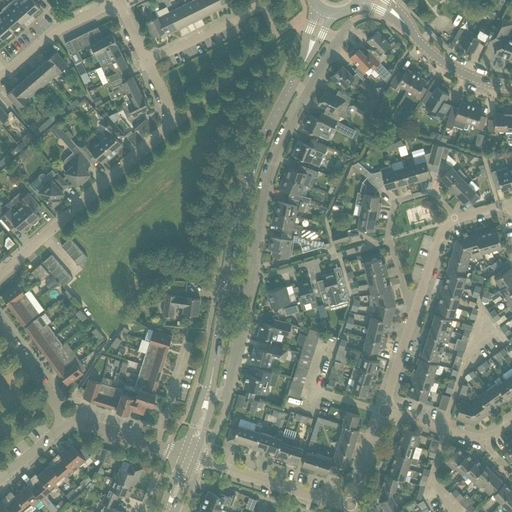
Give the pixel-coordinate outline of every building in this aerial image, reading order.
[(17,0),(12,0),(6,5),(22,23),(31,15),(20,2),(19,2),(17,0)] [(21,0),(20,2),(31,15),(40,7),(33,0),(21,0)] [(206,0),(193,0),(192,1),(201,18),(212,12),(206,0)] [(220,0),(206,0),(212,12),(224,7),(223,3),(222,3),(220,0)] [(192,1),(181,6),(189,24),(201,18),(192,1)] [(1,11),(0,12),(0,16),(13,31),(22,23),(6,5),(2,9),(1,11)] [(181,6),(169,12),(178,29),(189,24),(181,6)] [(473,9),(468,13),(472,19),(477,15),(473,9)] [(169,12),(158,18),(165,32),(164,32),(166,35),(178,29),(169,12)] [(0,35),(3,39),(13,31),(0,16),(0,35)] [(165,32),(158,18),(158,17),(146,23),(145,23),(146,25),(152,36),(153,38),(153,37),(160,34),(162,37),(166,35),(164,32),(165,32)] [(504,57),(508,59),(511,48),(511,41),(509,40),(510,36),(507,35),(511,25),(511,23),(502,18),(494,32),(490,41),(499,44),(495,54),(504,57)] [(461,44),(460,45),(473,52),(479,42),(487,46),(490,41),(494,32),(481,25),(476,35),(468,30),(465,37),(463,36),(459,43),(461,44)] [(92,30),(97,40),(103,38),(98,27),(92,30)] [(459,28),(454,38),(457,40),(463,30),(459,28)] [(92,43),(97,40),(92,30),(87,32),(92,43)] [(367,49),(369,52),(370,51),(380,62),(387,55),(383,51),(390,44),(377,31),(367,40),(371,45),(367,49)] [(91,44),(92,43),(87,32),(81,35),(87,46),(91,44)] [(95,54),(97,53),(101,51),(117,43),(117,44),(112,33),(103,38),(97,40),(92,43),(91,44),(95,54)] [(81,48),(87,46),(81,35),(76,38),(81,48)] [(76,51),(81,48),(76,38),(70,40),(76,51)] [(70,54),(76,51),(70,40),(65,43),(70,54)] [(104,57),(107,63),(123,56),(117,43),(101,51),(97,53),(100,59),(104,57)] [(370,51),(369,52),(365,56),(358,49),(355,52),(354,50),(352,51),(351,53),(349,55),(351,56),(350,57),(364,72),(372,64),(375,67),(376,66),(386,77),(390,73),(380,62),(370,51)] [(56,51),(48,59),(60,72),(68,65),(56,51)] [(125,74),(122,68),(127,66),(123,56),(107,63),(96,69),(103,84),(108,82),(115,79),(125,74)] [(47,59),(40,66),(51,79),(59,72),(60,72),(48,59),(47,59)] [(363,80),(357,73),(353,77),(342,66),(341,65),(339,67),(340,67),(330,77),(337,83),(338,82),(345,88),(350,83),(354,87),(356,87),(358,85),(363,80)] [(40,66),(32,73),(43,86),(51,79),(40,66)] [(399,83),(407,89),(408,89),(418,73),(414,70),(412,72),(407,69),(403,75),(398,71),(390,85),(395,88),(399,83)] [(32,73),(23,80),(35,93),(43,86),(32,73)] [(408,89),(407,89),(404,94),(416,102),(418,99),(421,101),(422,98),(428,89),(422,86),(426,81),(420,77),(422,75),(418,73),(408,89)] [(119,88),(122,94),(138,87),(133,76),(127,79),(125,74),(115,79),(108,82),(111,87),(113,91),(119,88)] [(15,87),(27,101),(27,100),(35,93),(23,80),(16,87),(15,87)] [(358,85),(370,98),(376,93),(363,80),(358,85)] [(27,101),(15,87),(7,94),(18,108),(27,101)] [(129,98),(132,104),(144,99),(144,98),(143,98),(138,87),(122,94),(125,101),(129,98)] [(425,105),(431,108),(427,114),(440,122),(450,105),(445,101),(449,95),(436,87),(425,105)] [(325,91),(318,105),(327,109),(338,115),(345,101),(336,96),(334,95),(325,91)] [(99,98),(93,101),(96,107),(102,104),(99,98)] [(132,104),(128,106),(131,113),(126,118),(130,122),(137,130),(147,121),(144,118),(145,116),(143,112),(149,109),(144,99),(132,104)] [(348,106),(364,115),(368,108),(353,99),(348,106)] [(453,125),(463,129),(472,103),(467,101),(467,104),(460,101),(458,108),(452,106),(445,127),(452,129),(453,125)] [(472,103),(463,129),(466,130),(468,129),(470,122),(477,125),(476,127),(482,129),(483,127),(486,117),(481,115),(483,109),(476,107),(477,104),(472,103)] [(0,106),(0,123),(1,124),(9,116),(0,106)] [(495,130),(505,130),(506,130),(506,111),(501,110),(501,113),(495,113),(495,120),(489,119),(488,129),(488,132),(495,133),(495,130)] [(304,128),(313,132),(319,135),(322,128),(331,133),(337,121),(332,118),(323,114),(321,113),(318,118),(310,115),(304,128)] [(106,136),(101,140),(114,155),(119,151),(117,150),(123,145),(119,140),(125,135),(119,129),(112,121),(108,116),(100,123),(106,131),(104,133),(106,136)] [(48,125),(45,122),(34,132),(36,135),(43,129),(48,125)] [(50,128),(58,138),(65,132),(57,122),(50,128)] [(342,124),(339,130),(349,135),(352,129),(342,124)] [(370,124),(365,133),(370,135),(375,127),(370,124)] [(85,156),(88,159),(93,153),(102,163),(107,158),(109,160),(114,155),(101,140),(96,145),(93,142),(91,145),(84,137),(76,144),(85,156)] [(85,156),(76,144),(71,138),(66,143),(73,152),(66,158),(64,160),(64,161),(63,162),(63,163),(63,166),(63,168),(64,170),(64,171),(65,172),(77,185),(80,182),(81,184),(88,178),(86,177),(89,174),(85,169),(92,164),(88,159),(85,156)] [(299,141),(293,155),(302,158),(314,163),(317,156),(322,159),(327,146),(311,139),(308,145),(299,141)] [(437,172),(441,155),(443,146),(438,145),(435,144),(434,150),(430,152),(424,154),(425,156),(413,159),(415,164),(420,182),(426,180),(425,177),(430,176),(429,171),(431,170),(437,172)] [(452,167),(445,162),(447,157),(449,148),(443,146),(441,155),(437,172),(442,173),(444,175),(440,178),(444,182),(442,184),(446,188),(463,173),(459,169),(456,172),(452,167)] [(331,149),(329,155),(338,158),(340,153),(331,149)] [(414,183),(420,182),(415,164),(413,159),(412,155),(406,157),(409,165),(404,167),(408,182),(413,181),(414,183)] [(467,158),(472,163),(478,158),(470,155),(467,158)] [(398,188),(393,170),(391,165),(380,169),(381,171),(377,172),(379,178),(382,177),(383,179),(386,189),(392,187),(392,190),(398,188)] [(288,166),(284,177),(303,184),(306,178),(314,180),(317,171),(312,169),(310,174),(298,170),(288,166)] [(403,184),(408,182),(404,167),(393,170),(398,188),(404,186),(403,184)] [(511,190),(511,181),(509,171),(507,167),(490,172),(493,180),(495,190),(501,188),(502,191),(509,189),(510,191),(511,190)] [(362,173),(366,177),(370,181),(374,177),(366,169),(362,173)] [(39,181),(36,184),(36,187),(40,191),(52,206),(60,199),(58,197),(63,193),(61,190),(62,189),(63,189),(68,184),(58,173),(56,174),(52,170),(46,175),(45,174),(43,173),(40,173),(39,175),(38,177),(38,180),(39,181)] [(452,191),(456,195),(467,184),(463,179),(466,176),(463,173),(446,188),(450,193),(452,191)] [(289,197),(306,202),(314,205),(315,201),(310,200),(311,198),(302,195),(302,196),(299,195),(303,184),(284,177),(280,188),(290,192),(289,197)] [(364,193),(362,205),(380,208),(381,202),(378,202),(379,196),(374,195),(375,193),(379,189),(370,181),(366,177),(362,182),(366,185),(365,193),(364,193)] [(467,184),(456,195),(460,199),(458,200),(462,205),(467,200),(471,205),(480,196),(475,191),(479,188),(472,180),(468,184),(467,184)] [(15,197),(10,201),(31,224),(33,223),(34,224),(36,223),(37,222),(38,220),(37,219),(40,217),(34,209),(39,204),(28,192),(18,201),(15,197)] [(277,201),(275,212),(295,216),(296,210),(304,212),(306,202),(289,197),(287,203),(277,201)] [(31,224),(10,201),(2,208),(6,212),(0,217),(10,229),(16,225),(22,232),(25,230),(26,231),(28,230),(29,229),(31,227),(30,226),(31,224)] [(362,205),(359,216),(375,219),(376,214),(379,214),(380,208),(362,205)] [(298,228),(297,235),(316,239),(318,232),(302,228),(303,226),(293,224),(295,216),(275,212),(272,224),(292,228),(292,227),(298,228)] [(375,219),(359,216),(357,227),(375,231),(377,225),(374,224),(375,219)] [(491,232),(486,233),(491,251),(502,247),(496,228),(490,230),(491,232)] [(332,236),(334,244),(349,239),(347,231),(332,236)] [(481,232),(475,234),(480,251),(480,254),(491,251),(486,233),(482,235),(481,232)] [(297,235),(293,234),(292,240),(298,242),(300,242),(303,252),(320,247),(326,248),(324,244),(323,241),(316,239),(297,235)] [(465,236),(456,239),(470,254),(480,251),(475,234),(465,237),(465,236)] [(7,237),(1,244),(7,249),(13,241),(7,237)] [(274,250),(273,256),(288,258),(289,248),(290,240),(280,238),(270,237),(269,249),(274,250)] [(61,246),(66,251),(75,243),(70,238),(61,246)] [(454,248),(451,257),(467,263),(470,254),(456,239),(454,248)] [(66,251),(70,255),(79,247),(75,243),(66,251)] [(70,255),(74,260),(83,252),(79,247),(70,255)] [(83,252),(74,260),(78,265),(87,257),(83,252)] [(42,262),(47,267),(56,259),(51,254),(42,262)] [(449,264),(447,270),(463,275),(467,263),(451,257),(450,257),(448,264),(449,264)] [(47,267),(51,272),(60,264),(56,259),(47,267)] [(364,263),(366,273),(386,269),(385,263),(382,264),(381,259),(364,263)] [(41,264),(36,268),(44,278),(49,274),(47,271),(41,264)] [(51,272),(55,277),(64,269),(60,264),(51,272)] [(44,278),(36,268),(31,272),(39,282),(44,278)] [(495,279),(501,287),(511,279),(511,268),(503,273),(495,279)] [(55,277),(59,281),(68,273),(64,269),(55,277)] [(366,273),(369,284),(385,280),(384,276),(388,275),(386,269),(366,273)] [(447,278),(446,282),(462,287),(465,277),(463,276),(463,275),(447,270),(445,277),(447,278)] [(349,297),(343,278),(337,279),(335,272),(322,276),(326,289),(320,291),(323,302),(329,300),(330,303),(343,299),(342,299),(349,297)] [(68,273),(59,281),(64,286),(73,278),(68,273)] [(156,287),(170,289),(171,280),(157,279),(156,287)] [(315,299),(316,299),(313,289),(310,279),(297,283),(300,293),(303,303),(311,300),(312,304),(316,302),(315,299)] [(502,293),(504,297),(511,290),(511,279),(501,287),(501,288),(497,291),(500,294),(502,293)] [(372,294),(372,295),(391,291),(390,284),(387,285),(385,280),(369,284),(371,294),(372,294)] [(442,285),(440,291),(459,297),(462,287),(446,282),(444,286),(442,285)] [(2,295),(9,305),(24,293),(18,284),(2,295)] [(299,325),(304,326),(295,296),(288,298),(285,287),(268,292),(272,308),(282,305),(285,315),(295,312),(297,319),(299,325)] [(376,300),(377,305),(395,306),(394,298),(393,298),(391,291),(372,295),(373,300),(376,300)] [(440,298),(439,302),(456,307),(459,297),(440,291),(438,297),(440,298)] [(9,305),(16,314),(32,303),(24,293),(9,305)] [(185,297),(176,296),(176,295),(166,294),(163,315),(173,317),(174,306),(184,307),(183,314),(198,316),(200,299),(185,297)] [(456,307),(439,302),(438,306),(436,305),(434,310),(443,314),(455,317),(457,313),(454,312),(456,307)] [(32,303),(16,314),(23,324),(39,313),(32,303)] [(317,306),(321,318),(327,316),(323,304),(317,306)] [(373,311),(371,316),(391,321),(393,314),(395,306),(377,305),(375,311),(373,311)] [(433,320),(432,324),(452,331),(453,326),(450,325),(452,319),(442,316),(432,313),(430,319),(433,320)] [(25,327),(32,336),(48,325),(41,315),(25,327)] [(371,316),(369,328),(385,332),(386,327),(389,328),(391,321),(371,316)] [(258,335),(276,340),(278,333),(289,335),(292,324),(274,319),(272,325),(261,322),(258,335)] [(428,328),(426,334),(445,340),(448,341),(452,331),(432,324),(430,329),(428,328)] [(32,336),(39,346),(55,335),(48,325),(32,336)] [(500,327),(504,333),(508,331),(503,325),(500,327)] [(309,328),(306,337),(317,341),(320,332),(309,328)] [(369,328),(366,338),(386,343),(387,337),(384,336),(385,332),(369,328)] [(149,342),(168,348),(172,336),(153,330),(149,342)] [(426,341),(425,345),(442,350),(445,340),(426,334),(424,340),(426,341)] [(39,346),(46,356),(62,344),(55,335),(39,346)] [(306,337),(303,346),(315,349),(317,341),(306,337)] [(386,343),(366,338),(363,349),(380,353),(381,348),(384,349),(386,343)] [(146,353),(165,359),(168,348),(149,342),(146,353)] [(46,356),(53,366),(69,354),(62,344),(46,356)] [(268,350),(255,347),(251,360),(261,363),(269,365),(272,366),(274,357),(285,360),(288,350),(279,347),(269,345),(268,350)] [(442,350),(425,345),(423,350),(421,349),(419,355),(428,358),(439,361),(442,350)] [(303,346),(301,351),(313,355),(315,349),(303,346)] [(301,351),(300,357),(311,361),(313,355),(301,351)] [(362,357),(359,368),(377,374),(379,369),(376,368),(378,362),(372,360),(373,355),(364,352),(362,357)] [(142,364),(161,370),(165,359),(146,353),(142,364)] [(337,356),(335,361),(341,363),(346,364),(348,357),(336,353),(336,355),(337,356)] [(53,366),(60,375),(76,364),(69,354),(53,366)] [(300,357),(298,363),(309,366),(311,361),(300,357)] [(419,364),(417,368),(434,373),(436,368),(438,369),(440,365),(428,361),(418,358),(416,364),(419,364)] [(298,363),(295,371),(306,375),(309,366),(298,363)] [(76,364),(60,375),(67,385),(70,383),(76,388),(78,385),(73,380),(83,373),(76,364)] [(139,376),(157,382),(161,370),(142,364),(139,376)] [(333,366),(331,370),(331,372),(335,374),(341,376),(341,375),(342,374),(343,371),(343,369),(339,368),(333,366)] [(247,374),(244,388),(259,392),(259,393),(266,395),(268,394),(269,388),(269,387),(269,385),(272,372),(255,368),(253,376),(247,374)] [(359,368),(355,380),(370,385),(372,379),(375,380),(377,374),(359,368)] [(414,370),(412,376),(433,383),(434,378),(432,377),(434,373),(417,368),(417,371),(414,370)] [(295,371),(292,380),(303,384),(306,375),(295,371)] [(340,379),(341,376),(335,374),(331,372),(330,372),(329,375),(329,378),(328,379),(329,379),(335,380),(339,382),(340,379)] [(135,386),(154,392),(157,382),(139,376),(135,386)] [(413,381),(412,386),(429,391),(431,385),(432,385),(433,383),(412,376),(411,381),(413,381)] [(83,398),(94,401),(100,383),(89,379),(85,391),(81,387),(78,390),(84,395),(83,398)] [(511,387),(506,379),(497,385),(496,386),(507,401),(511,397),(511,398),(511,387)] [(292,380),(290,388),(301,392),(303,386),(303,384),(292,380)] [(370,385),(355,380),(353,386),(347,384),(345,390),(370,398),(371,392),(368,391),(370,385)] [(94,401),(105,405),(111,386),(100,383),(94,401)] [(495,384),(486,390),(497,405),(501,402),(502,404),(507,401),(496,386),(497,385),(496,383),(495,384)] [(105,405),(117,409),(121,393),(122,393),(123,390),(111,386),(105,405)] [(134,405),(138,406),(139,407),(140,404),(140,402),(153,406),(156,394),(154,393),(154,392),(135,386),(135,387),(134,391),(138,392),(135,400),(133,399),(134,397),(122,393),(121,393),(117,409),(116,410),(128,414),(131,404),(134,405)] [(429,391),(412,386),(411,389),(408,388),(406,394),(426,401),(429,391)] [(301,392),(290,388),(288,394),(299,398),(301,392)] [(479,399),(490,413),(495,409),(494,407),(497,405),(486,390),(478,396),(479,399)] [(438,408),(446,410),(450,397),(442,394),(438,408)] [(238,396),(235,406),(242,408),(245,398),(238,396)] [(471,404),(475,424),(482,419),(490,413),(479,399),(471,404)] [(466,422),(475,424),(471,404),(461,401),(456,418),(466,421),(466,422)] [(355,428),(359,416),(346,412),(342,425),(346,426),(331,473),(343,477),(345,467),(347,468),(359,430),(355,428)] [(293,424),(298,426),(301,415),(296,413),(295,419),(293,424)] [(249,448),(254,450),(260,432),(262,426),(257,424),(254,430),(249,429),(244,444),(250,446),(249,448)] [(239,442),(244,444),(249,429),(248,428),(238,425),(236,430),(231,428),(227,441),(238,444),(239,442)] [(402,435),(400,441),(415,446),(419,434),(400,428),(399,434),(402,435)] [(271,455),(275,457),(276,457),(281,441),(281,442),(284,434),(285,432),(279,430),(276,437),(271,435),(266,451),(272,453),(271,455)] [(260,449),(266,451),(271,435),(260,432),(254,450),(260,451),(260,449)] [(275,459),(286,463),(294,437),(284,434),(281,442),(281,441),(276,457),(275,457),(275,459)] [(511,436),(511,434),(507,437),(509,441),(504,445),(507,450),(503,453),(510,463),(511,461),(511,436)] [(294,437),(286,463),(291,464),(292,462),(298,464),(301,454),(303,449),(297,447),(300,439),(294,437)] [(427,450),(430,451),(436,453),(439,441),(431,438),(427,450)] [(395,446),(393,451),(412,457),(415,446),(400,441),(398,447),(395,446)] [(67,450),(66,451),(79,466),(90,457),(82,448),(78,451),(73,445),(72,446),(70,445),(68,445),(67,446),(67,448),(67,450)] [(97,459),(104,461),(107,450),(96,447),(95,452),(99,453),(97,459)] [(453,469),(455,467),(454,466),(467,453),(463,450),(461,451),(458,448),(445,461),(452,468),(453,468),(453,469)] [(107,450),(104,461),(110,463),(113,452),(107,450)] [(65,463),(61,467),(68,476),(79,466),(66,451),(65,451),(64,451),(62,451),(61,452),(60,454),(61,455),(60,456),(65,463)] [(394,458),(392,464),(408,469),(410,463),(416,465),(418,460),(411,458),(412,457),(393,451),(391,457),(394,458)] [(302,465),(315,469),(319,456),(306,452),(305,456),(302,465)] [(463,474),(465,473),(464,472),(476,459),(473,455),(471,457),(467,453),(454,466),(455,467),(462,474),(463,474)] [(328,473),(328,472),(332,460),(319,456),(315,469),(328,473)] [(465,473),(472,480),(486,466),(482,461),(480,463),(476,459),(464,472),(465,473)] [(114,473),(112,478),(115,479),(116,479),(133,486),(136,478),(138,478),(142,468),(131,464),(123,461),(121,468),(120,468),(117,475),(114,473)] [(387,469),(386,474),(399,479),(404,481),(404,480),(408,469),(392,464),(390,470),(387,469)] [(50,465),(44,470),(57,485),(68,476),(61,467),(56,471),(50,465)] [(479,488),(482,486),(496,471),(492,467),(490,469),(486,466),(472,480),(479,488)] [(44,470),(37,476),(43,482),(38,487),(46,495),(57,485),(44,470)] [(496,471),(482,486),(489,494),(495,488),(502,481),(498,477),(500,476),(496,471)] [(399,479),(386,474),(382,487),(384,488),(383,491),(388,493),(392,491),(395,491),(399,479)] [(436,479),(440,483),(444,479),(440,475),(436,479)] [(109,484),(105,496),(116,500),(119,493),(129,497),(131,491),(132,492),(134,486),(133,486),(116,479),(115,479),(112,478),(109,484)] [(444,479),(440,483),(443,487),(448,483),(444,479)] [(90,482),(86,488),(92,490),(95,483),(90,482)] [(493,494),(501,503),(511,491),(511,487),(510,486),(509,488),(504,483),(497,490),(493,494)] [(27,485),(21,490),(34,505),(46,495),(38,487),(33,491),(27,485)] [(78,487),(66,496),(70,501),(82,491),(78,487)] [(205,495),(202,501),(221,509),(224,503),(231,505),(231,503),(235,494),(221,488),(218,495),(208,491),(206,496),(205,495)] [(451,493),(455,497),(459,493),(456,489),(451,493)] [(16,506),(15,506),(20,511),(38,511),(39,511),(34,506),(34,505),(21,490),(20,491),(19,490),(17,490),(15,491),(15,493),(16,495),(15,496),(20,502),(16,506)] [(511,491),(501,503),(509,511),(511,507),(511,491)] [(459,493),(455,497),(459,501),(463,497),(459,493)] [(378,499),(379,502),(382,507),(385,511),(389,511),(395,509),(398,507),(394,500),(391,495),(388,497),(387,498),(385,495),(378,499)] [(66,496),(55,506),(59,511),(70,501),(66,496)] [(107,511),(106,511),(123,511),(113,508),(116,500),(105,496),(102,503),(105,505),(103,509),(107,511)] [(420,508),(422,510),(424,509),(427,507),(423,500),(418,503),(420,508)] [(227,511),(228,511),(221,509),(202,501),(200,507),(201,508),(199,511),(227,511)] [(0,511),(20,511),(15,506),(14,507),(12,505),(8,508),(3,502),(2,503),(0,502),(0,511)]
